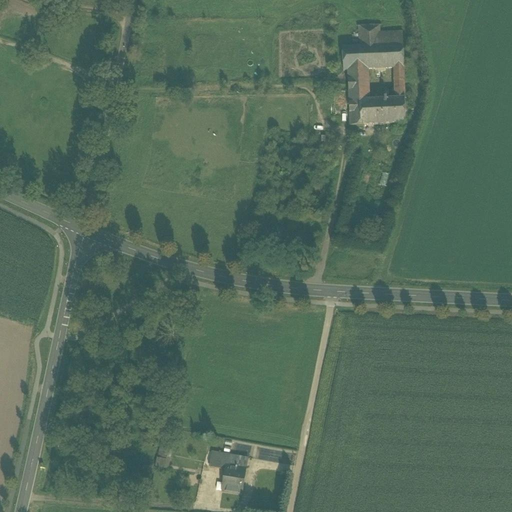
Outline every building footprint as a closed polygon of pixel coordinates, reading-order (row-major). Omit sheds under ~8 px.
[(380,26),(359,27),(360,47),(380,46),(380,34),(380,26)] [(360,47),(342,48),(343,71),(368,70),(394,69),(404,69),(403,45),(402,33),(380,34),(380,46),(360,47)] [(404,69),(394,69),(394,80),(404,80),(404,69)] [(368,70),(348,71),(349,83),(369,82),(368,70)] [(404,80),(394,80),(395,100),(405,100),(404,80)] [(369,82),(349,83),(351,127),(380,125),(379,101),(375,101),(375,94),(369,95),(369,82)] [(395,100),(379,101),(380,125),(406,124),(405,100),(395,100)] [(159,456),(169,458),(172,444),(163,442),(159,456)] [(222,492),(231,494),(232,487),(234,487),(235,477),(233,476),(234,468),(246,470),(247,461),(247,459),(212,453),(209,469),(225,472),(222,492)] [(156,459),(156,467),(168,468),(168,459),(156,459)] [(231,494),(242,495),(246,470),(234,468),(233,476),(235,477),(234,487),(232,487),(231,494)]
